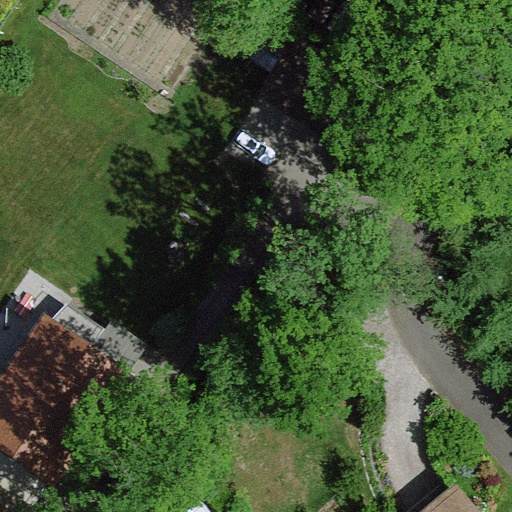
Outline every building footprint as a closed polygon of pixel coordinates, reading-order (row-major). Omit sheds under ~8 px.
[(246,23),(232,45),(266,69),(281,46),(246,23)] [(0,367),(0,414),(4,404),(25,363),(20,360),(38,333),(43,336),(59,320),(41,308),(0,367)] [(4,404),(0,414),(0,449),(46,482),(54,488),(99,421),(88,413),(102,392),(116,401),(126,385),(91,361),(107,335),(70,309),(59,320),(43,336),(38,333),(20,360),(25,363),(4,404)] [(25,511),(46,482),(0,449),(0,511),(25,511)] [(474,511),(461,495),(441,511),(474,511)]
